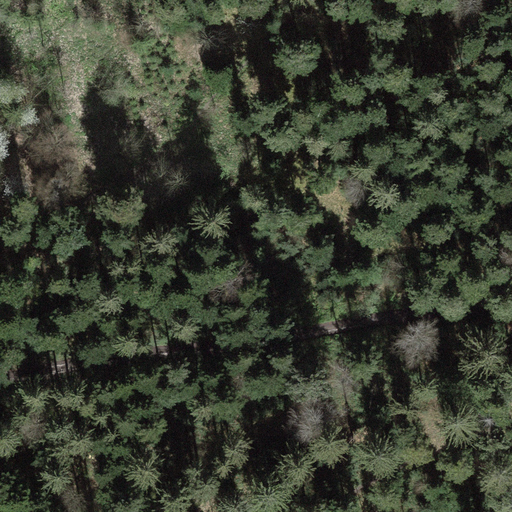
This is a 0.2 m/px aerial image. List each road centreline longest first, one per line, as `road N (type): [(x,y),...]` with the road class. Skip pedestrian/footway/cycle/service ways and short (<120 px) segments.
road 1 (track): [(0,389),(385,282),(511,262)]
road 2 (track): [(0,148),(45,255),(0,301)]
